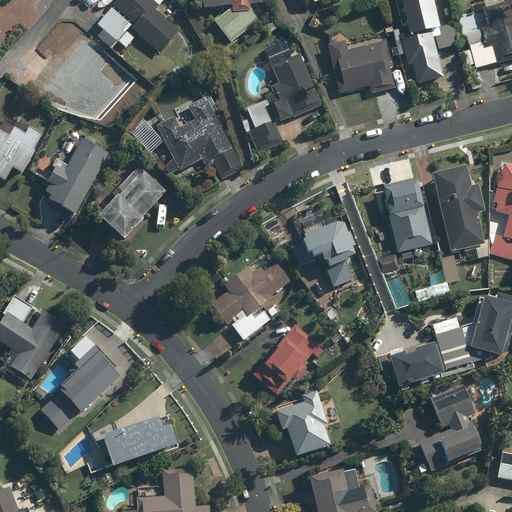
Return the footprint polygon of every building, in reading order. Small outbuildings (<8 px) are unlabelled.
[(132,30),(160,55),(180,32),(156,11),(165,0),(118,0),(114,5),(136,25),(132,30)] [(264,0),(202,0),(203,9),(233,7),(233,9),(215,24),(231,44),(259,22),(251,11),(250,6),(265,5),(264,0)] [(413,65),(417,84),(444,78),(437,51),(459,46),(453,24),(440,27),(432,0),(414,0),(415,2),(402,5),(409,34),(401,36),(408,66),(413,65)] [(497,64),(511,60),(511,1),(484,9),(488,28),(481,30),(485,49),(493,47),(497,64)] [(132,26),(112,8),(97,25),(125,49),(135,39),(127,32),(132,26)] [(106,57),(77,35),(39,83),(68,105),(71,101),(80,108),(99,85),(89,78),(106,57)] [(328,47),(339,94),(369,87),(370,94),(402,87),(398,68),(391,69),(385,43),(347,52),(345,42),(328,47)] [(293,119),(323,106),(300,55),(272,67),(279,84),(271,88),(278,103),(270,107),(268,101),(247,110),(256,130),(249,133),(258,155),(284,144),(276,125),(293,117),(293,119)] [(157,127),(180,172),(203,161),(206,169),(214,165),(221,179),(241,169),(207,99),(188,108),(195,121),(180,128),(175,118),(157,127)] [(0,180),(6,183),(13,169),(23,175),(36,152),(33,151),(42,136),(30,129),(26,136),(14,129),(10,138),(0,132),(0,180)] [(49,202),(76,216),(109,156),(82,141),(65,172),(57,167),(48,184),(51,185),(46,193),(52,197),(49,202)] [(490,254),(511,260),(511,166),(504,164),(493,203),(498,204),(496,212),(509,216),(503,238),(495,236),(490,254)] [(466,166),(431,174),(450,253),(485,245),(478,214),(485,212),(478,185),(471,186),(466,166)] [(142,219),(167,193),(143,171),(99,218),(125,242),(144,221),(142,219)] [(406,251),(432,245),(417,181),(382,189),(397,251),(394,252),(394,255),(378,259),(381,273),(398,270),(396,263),(408,261),(406,251)] [(336,223),(303,236),(305,240),(302,241),(302,243),(290,248),(298,268),(314,262),(318,272),(325,269),(333,288),(352,280),(344,260),(355,256),(352,248),(355,246),(350,233),(348,234),(344,224),(336,223)] [(441,257),(447,284),(460,281),(455,259),(449,261),(448,255),(441,257)] [(271,297),(291,282),(277,264),(264,273),(260,268),(252,274),(248,268),(224,286),(228,291),(211,304),(227,325),(233,321),(235,323),(232,325),(243,340),(271,320),(264,311),(255,318),(252,314),(273,298),(271,297)] [(481,296),(472,328),(462,331),(461,328),(434,336),(436,343),(389,357),(399,388),(500,357),(506,353),(511,330),(511,297),(498,293),(496,300),(481,296)] [(11,368),(32,381),(67,327),(44,312),(32,331),(23,325),(34,309),(15,297),(3,315),(5,316),(0,324),(0,342),(20,355),(11,368)] [(319,345),(295,325),(253,376),(277,396),(312,354),(318,358),(323,352),(318,347),(319,345)] [(81,407),(86,412),(123,378),(95,348),(76,365),(80,369),(61,386),(65,389),(43,409),(59,427),(81,407)] [(418,443),(429,472),(488,449),(463,386),(430,399),(443,433),(418,443)] [(287,430),(296,457),(331,446),(324,425),(327,424),(316,392),(301,397),(304,403),(275,412),(281,431),(287,430)] [(101,437),(112,468),(177,446),(171,426),(162,429),(158,418),(101,437)] [(511,454),(502,452),(498,479),(511,481),(511,454)] [(124,511),(209,511),(209,506),(195,507),(193,470),(162,472),(164,497),(136,499),(137,511),(124,511)] [(309,478),(316,511),(376,511),(371,486),(347,491),(342,471),(309,478)] [(71,475),(59,481),(65,491),(76,485),(71,475)] [(0,511),(54,511),(54,510),(48,511),(28,511),(27,508),(19,511),(10,487),(0,490),(0,511)]
